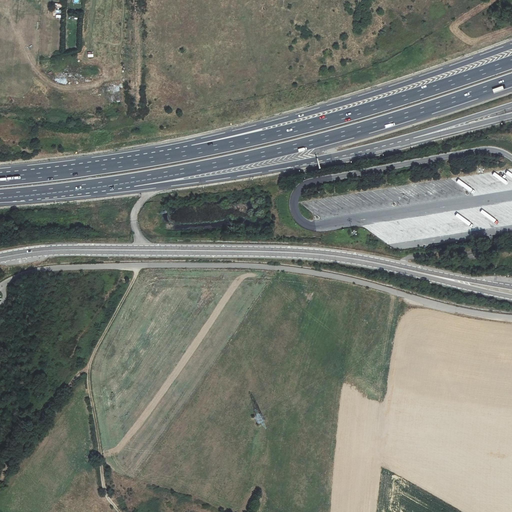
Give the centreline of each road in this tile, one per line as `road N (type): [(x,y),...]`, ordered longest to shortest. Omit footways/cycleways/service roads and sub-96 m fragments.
road 1 (unclassified): [(0,287),(60,267),(243,265),(323,274),(511,318)]
road 2 (tertiary): [(0,257),(61,249),(271,251),(446,278)]
road 3 (motorway): [(128,180),(294,147),(511,80)]
road 4 (motorway): [(511,45),(199,141),(193,152)]
road 5 (motorway): [(511,62),(322,122),(193,152)]
road 6 (motorway): [(128,180),(139,188),(208,178),(409,137)]
road 7 (track): [(119,511),(105,494),(88,374),(137,265)]
road 8 (motorway): [(193,152),(0,179)]
road 9 (motorway): [(0,196),(128,180)]
